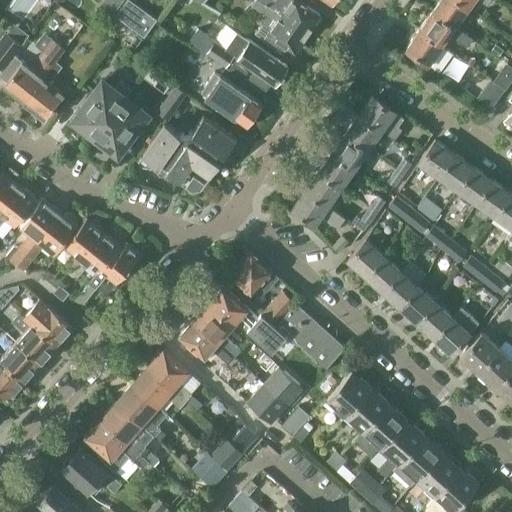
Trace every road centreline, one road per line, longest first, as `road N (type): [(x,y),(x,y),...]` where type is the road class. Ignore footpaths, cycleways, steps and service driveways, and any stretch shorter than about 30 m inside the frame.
road 1 (residential): [(234,209),(511,459)]
road 2 (residential): [(0,468),(195,248)]
road 3 (residential): [(195,248),(61,180),(0,134)]
road 4 (residential): [(351,49),(511,166)]
road 5 (residential): [(234,209),(351,49)]
road 6 (residential): [(326,511),(263,459),(209,511)]
